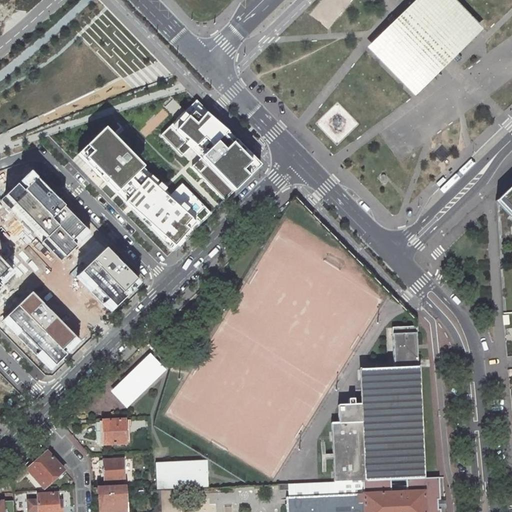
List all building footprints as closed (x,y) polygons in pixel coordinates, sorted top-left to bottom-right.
[(385,31),(368,47),(415,95),(449,63),(453,59),(457,54),(484,29),(456,0),(416,0),(399,18),(394,22),(390,25),(385,31)] [(453,59),(457,63),(459,61),(461,59),(457,54),(453,59)] [(254,165),(192,101),(178,114),(165,126),(158,134),(182,159),(187,154),(224,193),(254,165)] [(102,129),(75,157),(77,159),(170,253),(212,212),(183,182),(169,196),(102,129)] [(30,172),(1,200),(63,263),(92,234),(30,172)] [(511,183),(495,200),(511,217),(511,183)] [(105,250),(79,273),(111,307),(136,283),(105,250)] [(0,291),(15,277),(0,261),(0,291)] [(77,341),(30,293),(1,321),(48,369),(77,341)] [(334,475),(334,482),(423,478),(417,367),(417,360),(416,349),(416,344),(415,326),(391,327),(393,367),(357,368),(359,404),(338,405),(339,423),(331,423),(332,438),(333,456),(334,475)] [(108,391),(124,408),(164,369),(147,352),(108,391)] [(101,444),(127,443),(125,421),(105,421),(105,431),(101,431),(101,444)] [(37,455),(26,466),(29,470),(28,471),(44,488),(64,471),(45,450),(38,456),(37,455)] [(123,461),(105,461),(100,461),(98,461),(99,471),(100,471),(101,482),(124,481),(123,461)] [(206,461),(156,464),(157,488),(207,485),(207,476),(206,461)] [(286,511),(439,511),(440,510),(437,510),(436,499),(439,499),(438,477),(423,478),(334,482),(318,483),(278,485),(278,490),(287,490),(287,498),(286,498),(286,511)] [(102,487),(103,511),(104,511),(125,510),(124,486),(102,487)] [(62,511),(62,500),(58,500),(58,492),(38,493),(38,499),(29,499),(27,502),(27,508),(30,510),(38,510),(38,511),(62,511)] [(13,511),(13,501),(1,502),(0,502),(0,511),(13,511)]
